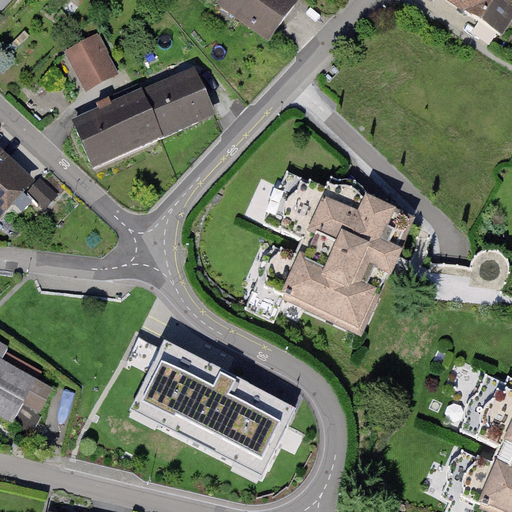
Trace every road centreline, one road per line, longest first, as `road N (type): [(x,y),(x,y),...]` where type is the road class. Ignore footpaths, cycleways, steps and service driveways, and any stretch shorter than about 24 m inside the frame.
road 1 (residential): [(150,262),(199,317),(322,391),(339,441),(313,511)]
road 2 (residential): [(292,83),(448,231),(457,266)]
road 3 (residential): [(292,83),(149,241)]
road 4 (residential): [(0,105),(149,241)]
road 5 (residential): [(187,511),(0,466)]
road 6 (residential): [(150,262),(87,269),(0,257)]
